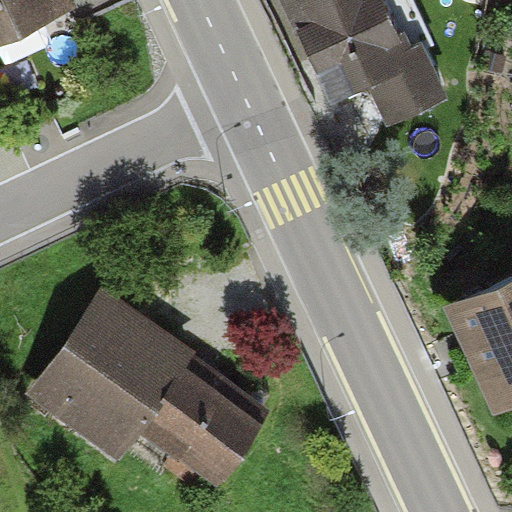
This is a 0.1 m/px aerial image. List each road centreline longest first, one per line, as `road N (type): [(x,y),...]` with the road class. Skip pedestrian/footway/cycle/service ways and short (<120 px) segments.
road 1 (secondary): [(439,511),(247,104)]
road 2 (residential): [(247,104),(0,220)]
